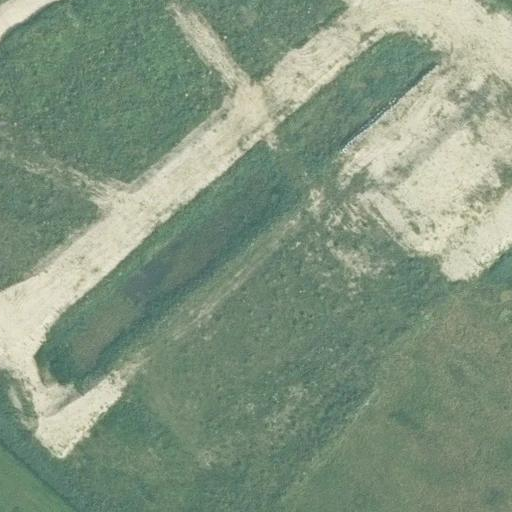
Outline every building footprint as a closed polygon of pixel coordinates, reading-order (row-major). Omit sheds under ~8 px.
[(440,228),(385,279),(418,314),(435,297),(444,306),(485,268),(499,249),(509,256),(511,252),(511,195),(492,180),(448,237),(440,228)] [(256,383),(211,442),(249,471),(264,452),(273,459),(304,419),(322,403),(331,413),(366,380),(326,336),(267,391),(256,383)] [(511,479),(479,455),(462,478),(492,500),(508,511),(511,511),(511,479)] [(444,465),(426,489),(456,511),(483,511),(492,500),(462,478),(444,465)] [(392,511),(379,498),(364,511),(392,511)] [(352,511),(343,502),(332,511),(352,511)]
